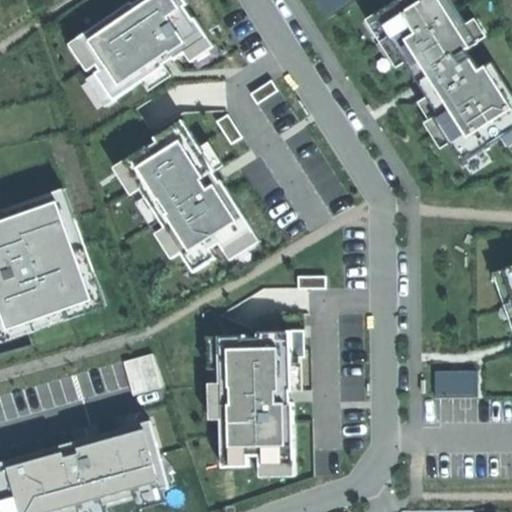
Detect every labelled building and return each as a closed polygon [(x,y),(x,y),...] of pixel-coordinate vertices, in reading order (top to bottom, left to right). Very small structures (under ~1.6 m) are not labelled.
[(97,73),(116,100),(167,66),(166,64),(170,61),(175,58),(176,60),(186,53),(209,37),(196,18),(194,19),(185,6),(189,4),(186,0),(139,0),(134,4),(133,2),(80,38),(98,65),(101,70),(97,73)] [(317,0),(329,18),(355,0),(317,0)] [(425,104),(463,162),(511,130),(511,90),(493,61),(479,70),(467,50),(479,43),(451,0),(398,0),(376,14),(422,86),(431,100),(425,104)] [(192,62),(216,46),(209,37),(186,53),(192,62)] [(70,44),(89,71),(98,65),(80,38),(70,44)] [(251,94),(258,104),(279,90),(272,80),(251,94)] [(229,114),(218,121),(232,144),(243,137),(229,114)] [(217,171),(184,120),(156,137),(158,142),(149,148),(148,146),(124,161),(142,189),(166,227),(182,252),(195,272),(217,258),(212,249),(221,243),(226,251),(256,232),(223,180),(220,181),(218,177),(215,172),(217,171)] [(115,167),(133,195),(142,189),(124,161),(115,167)] [(89,242),(74,200),(66,203),(81,245),(89,242)] [(0,306),(9,330),(95,300),(59,201),(0,222),(0,306)] [(166,227),(157,233),(173,258),(182,252),(166,227)] [(232,260),(262,241),(256,232),(226,251),(232,260)] [(327,276),(299,276),(299,289),(327,289),(327,276)] [(247,335),(219,336),(220,383),(221,419),(222,467),(249,466),(249,456),(259,456),(260,466),(295,465),(294,402),(291,402),(291,396),(291,391),(293,391),(292,357),(291,330),(258,331),(258,337),(247,337),(247,335)] [(305,357),(305,330),(291,330),(292,357),(305,357)] [(162,387),(153,354),(124,362),(133,395),(162,387)] [(478,370),(436,371),(436,397),(478,397),(478,370)] [(209,383),(210,419),(221,419),(220,383),(209,383)] [(122,429),(146,422),(143,411),(119,418),(122,429)] [(14,511),(79,511),(80,511),(105,505),(135,496),(162,489),(169,487),(151,421),(146,422),(122,429),(103,434),(78,441),(67,444),(1,463),(3,470),(14,511)] [(103,434),(100,424),(75,431),(78,441),(103,434)] [(260,477),(296,476),(295,465),(260,466),(260,477)] [(14,511),(3,470),(0,471),(0,500),(3,511),(14,511)] [(166,502),(162,489),(135,496),(139,509),(166,502)]
